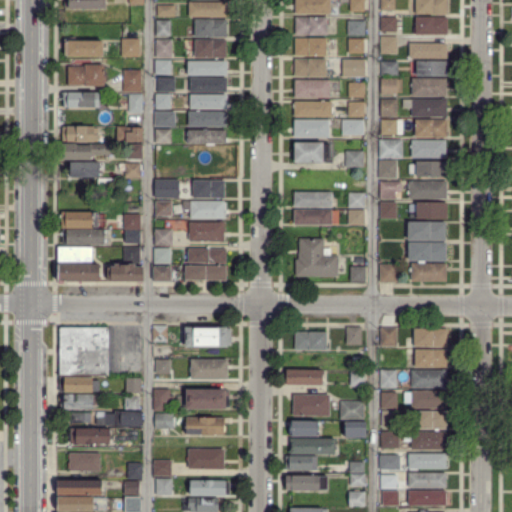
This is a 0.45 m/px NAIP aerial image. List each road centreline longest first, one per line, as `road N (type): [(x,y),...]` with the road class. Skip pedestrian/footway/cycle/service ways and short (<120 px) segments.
road 1 (residential): [(0,302),(511,305)]
road 2 (tertiary): [(31,0),(29,511)]
road 3 (residential): [(260,511),(259,0)]
road 4 (residential): [(482,305),(481,0)]
road 5 (residential): [(481,511),(482,305)]
